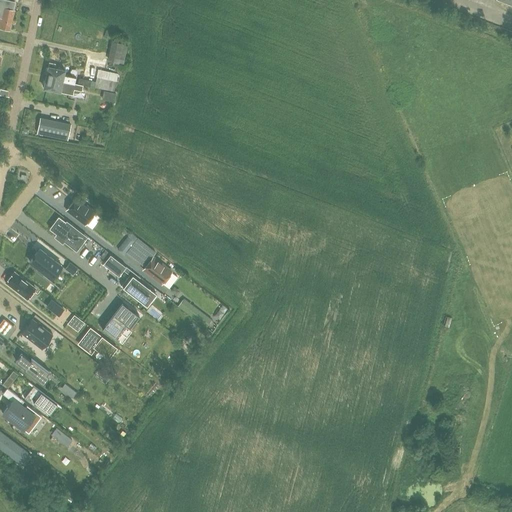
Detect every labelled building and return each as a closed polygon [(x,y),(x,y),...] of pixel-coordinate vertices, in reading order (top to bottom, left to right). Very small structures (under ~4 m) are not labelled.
[(15,10),(13,10),(15,2),(6,0),(0,0),(0,28),(10,31),(12,23),(14,24),(15,20),(13,20),(15,10)] [(46,67),(45,73),(46,73),(45,77),(75,83),(76,77),(65,75),(66,69),(55,67),(56,64),(49,62),(49,65),(48,65),(47,67),(46,67)] [(96,82),(94,87),(98,88),(115,91),(118,74),(98,70),(96,82)] [(43,80),(42,86),(43,86),(43,89),(61,92),(73,94),(74,89),(82,91),(83,85),(78,84),(75,83),(45,77),(45,81),(43,80)] [(79,78),(78,84),(83,85),(90,87),(92,81),(79,78)] [(104,91),(102,99),(114,101),(115,93),(104,91)] [(56,121),(53,136),(67,139),(70,124),(56,121)] [(101,218),(94,213),(95,212),(76,197),(66,210),(85,224),(86,224),(92,229),(101,218)] [(85,236),(65,221),(55,233),(59,237),(57,239),(62,243),(64,240),(75,249),(85,236)] [(131,245),(126,252),(132,257),(144,242),(137,237),(131,245)] [(125,241),(118,249),(124,254),(126,252),(131,245),(125,241)] [(39,248),(29,261),(52,279),(62,266),(39,248)] [(156,293),(150,289),(139,280),(140,278),(110,254),(103,263),(119,276),(123,270),(129,275),(121,285),(141,301),(146,305),(156,293)] [(178,277),(171,272),(172,271),(153,256),(143,269),(162,284),(162,283),(169,288),(178,277)] [(77,268),(69,262),(64,268),(72,274),(77,268)] [(27,299),(35,288),(14,271),(5,282),(27,299)] [(184,299),(178,306),(187,312),(192,305),(184,299)] [(105,324),(102,328),(119,341),(139,315),(122,302),(112,314),(105,324)] [(63,309),(57,305),(53,310),(59,315),(63,309)] [(202,313),(197,320),(205,327),(211,320),(202,313)] [(73,327),(79,319),(74,315),(68,323),(73,327)] [(0,322),(0,332),(5,337),(13,326),(4,318),(0,322)] [(42,349),(53,334),(32,318),(21,333),(42,349)] [(106,356),(114,346),(89,327),(77,342),(90,352),(94,347),(106,356)] [(23,369),(40,382),(49,371),(31,357),(31,358),(30,360),(21,354),(16,361),(25,368),(24,369),(23,368),(23,369)] [(101,376),(106,371),(101,367),(97,373),(101,376)] [(7,388),(14,379),(9,375),(2,384),(7,388)] [(61,407),(29,382),(28,383),(33,386),(24,397),(32,404),(34,401),(41,407),(40,409),(48,415),(56,404),(61,407)] [(3,413),(23,429),(34,415),(21,404),(24,401),(9,390),(7,388),(3,394),(12,401),(8,406),(7,405),(6,406),(8,407),(3,413)] [(51,434),(67,447),(72,440),(56,427),(51,434)] [(0,448),(9,455),(13,458),(17,461),(25,450),(10,439),(10,438),(0,430),(0,448)]
